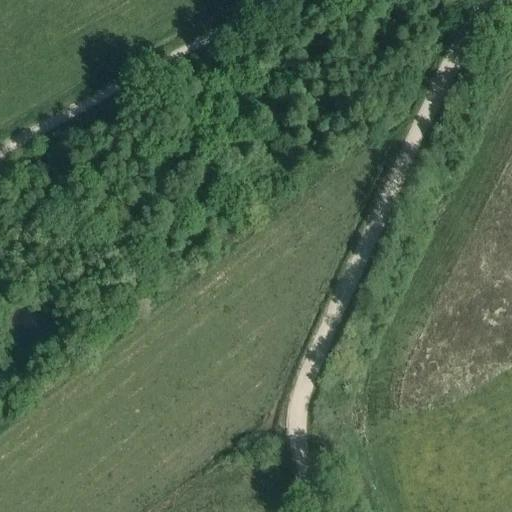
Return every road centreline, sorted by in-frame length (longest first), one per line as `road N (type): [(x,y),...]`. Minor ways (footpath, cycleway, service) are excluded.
road 1 (track): [(483,0),(301,398),(302,467),(321,511)]
road 2 (track): [(284,0),(0,156)]
